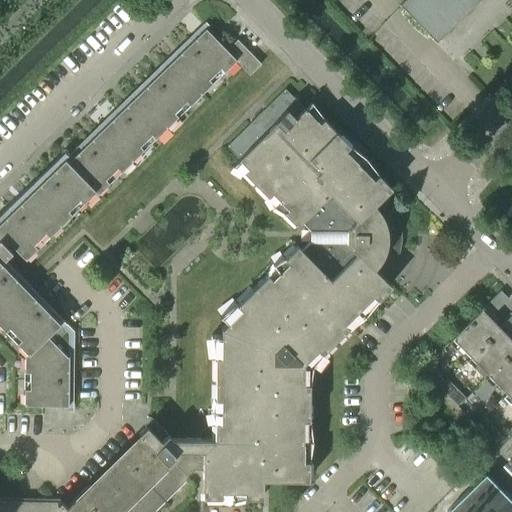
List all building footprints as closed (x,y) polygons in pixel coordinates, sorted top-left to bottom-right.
[(404,0),(399,5),(436,42),(479,0),(404,0)] [(235,61),(249,75),(261,64),(237,39),(225,50),(205,29),(67,162),(64,159),(0,221),(0,325),(25,352),(23,355),(23,405),(67,405),(68,334),(0,262),(0,255),(3,258),(10,251),(6,247),(10,243),(24,258),(94,191),(97,194),(235,61)] [(153,420),(146,427),(173,454),(167,459),(166,461),(169,464),(170,462),(172,461),(187,476),(193,471),(203,471),(203,497),(221,498),(221,491),(244,492),(244,498),(263,498),(263,480),(308,480),(309,461),(303,461),(303,420),(309,420),(309,384),(303,384),(303,364),(318,349),(322,354),(348,328),(344,324),(373,295),(377,299),(390,286),(372,268),(378,262),(381,255),(384,247),(399,250),(401,240),(400,230),(398,220),(398,221),(394,211),(389,203),(383,196),(391,188),(377,174),(373,178),(345,150),(349,146),(323,119),(319,124),(285,89),(226,146),(247,168),(242,172),(267,197),(271,192),(287,209),(283,213),(296,226),(301,221),(309,230),(309,241),(301,250),(296,245),(283,258),(287,262),(271,278),(267,274),(236,304),(240,308),(220,328),(220,356),(214,356),(214,399),(220,399),(220,422),(214,422),(214,439),(171,438),(153,420)] [(486,306),(452,339),(453,340),(457,337),(463,343),(460,346),(471,358),(500,329),(500,328),(490,318),(494,314),(486,306)] [(511,340),(508,336),(511,333),(504,325),(500,328),(500,329),(471,358),(467,361),(485,380),(492,373),(511,354),(511,340)] [(511,388),(511,354),(492,373),(499,380),(496,383),(506,394),(511,388)] [(437,373),(431,380),(438,387),(444,381),(437,373)] [(511,388),(506,394),(503,398),(511,407),(511,388)] [(157,511),(189,478),(170,462),(169,464),(166,461),(167,459),(145,437),(66,507),(0,505),(0,511),(157,511)] [(511,511),(511,502),(484,474),(446,511),(445,511),(511,511)]
